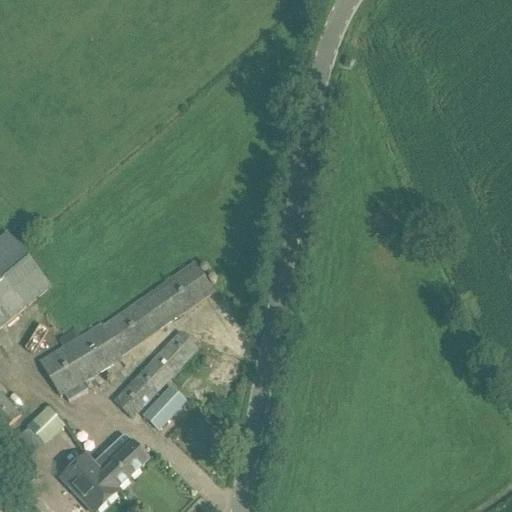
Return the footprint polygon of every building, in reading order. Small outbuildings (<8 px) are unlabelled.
[(0,243),(0,327),(41,294),(18,267),(19,267),(0,243)] [(193,272),(28,362),(48,397),(213,308),(193,272)] [(180,333),(114,404),(134,422),(200,352),(180,333)] [(171,389),(143,419),(159,434),(188,404),(171,389)] [(41,414),(19,432),(34,450),(56,432),(41,414)] [(108,462),(98,471),(108,482),(118,493),(152,463),(124,438),(103,457),(108,462)] [(42,475),(15,444),(1,458),(27,489),(42,475)] [(87,460),(60,486),(84,511),(97,511),(118,493),(108,482),(87,460)]
